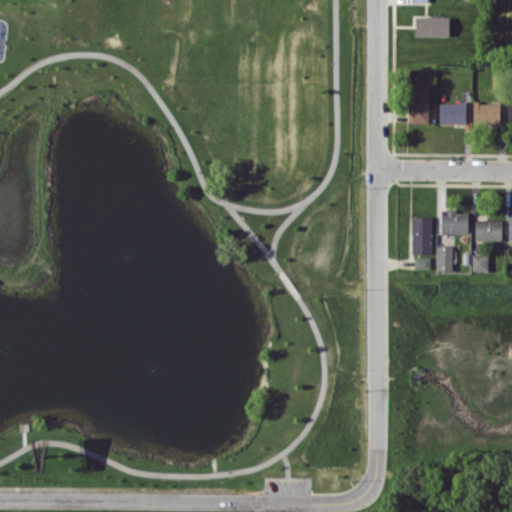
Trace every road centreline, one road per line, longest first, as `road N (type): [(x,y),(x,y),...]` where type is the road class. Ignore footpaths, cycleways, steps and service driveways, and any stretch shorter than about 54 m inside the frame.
road 1 (residential): [(377,0),(377,464),(368,490)]
road 2 (residential): [(368,490),(338,502),(0,498)]
road 3 (residential): [(377,167),(511,168)]
